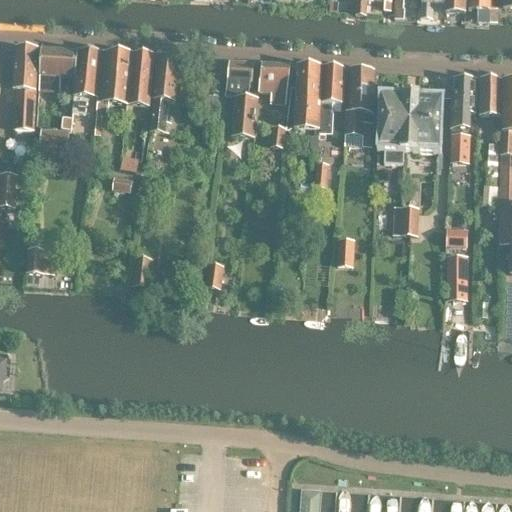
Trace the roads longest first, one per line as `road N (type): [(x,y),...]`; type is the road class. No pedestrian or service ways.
road 1 (residential): [(511,479),(374,465),(279,441),(0,419)]
road 2 (residential): [(511,66),(0,39)]
